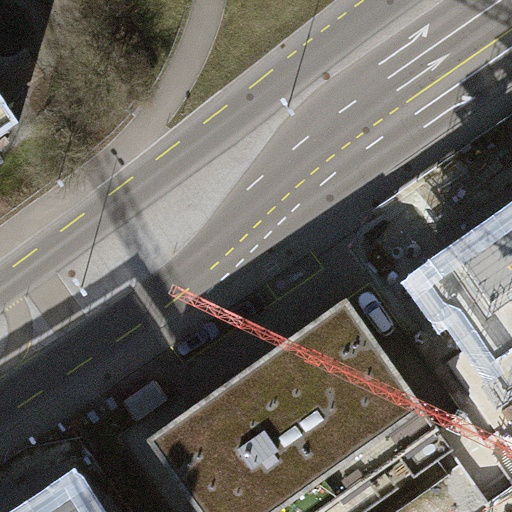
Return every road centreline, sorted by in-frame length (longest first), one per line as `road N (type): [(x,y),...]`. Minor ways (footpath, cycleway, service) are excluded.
road 1 (primary): [(0,400),(188,270),(305,162),(511,13)]
road 2 (primary): [(396,0),(0,293)]
